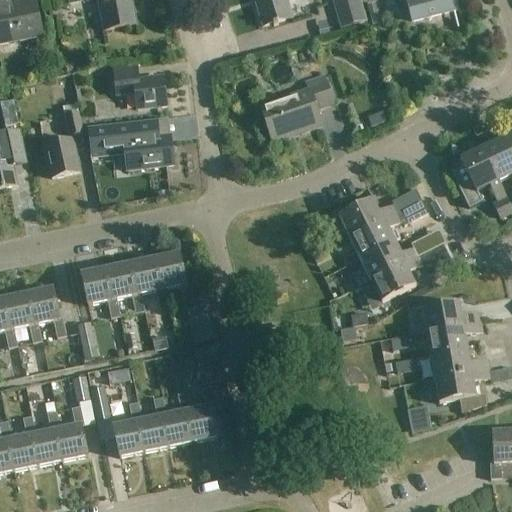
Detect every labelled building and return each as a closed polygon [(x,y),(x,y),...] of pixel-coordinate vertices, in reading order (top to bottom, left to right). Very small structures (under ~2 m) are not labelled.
[(0,0),(0,47),(43,38),(38,16),(22,20),(19,5),(11,7),(9,0),(0,0)] [(105,33),(135,27),(130,0),(82,0),(84,4),(98,1),(105,33)] [(291,20),(285,1),(288,0),(253,0),(263,29),(272,26),(272,28),(276,25),(291,20)] [(366,23),(358,0),(341,0),(331,3),(340,31),(366,23)] [(449,0),(405,0),(411,24),(453,13),(449,0)] [(374,5),(366,7),(368,17),(369,17),(376,15),(374,5)] [(139,84),(137,69),(113,72),(117,99),(136,97),(138,113),(167,109),(164,80),(139,84)] [(316,114),(333,108),(323,80),(305,87),(307,94),(260,110),(271,143),(298,134),(299,136),(321,129),(316,114)] [(63,109),(65,117),(78,114),(76,106),(63,109)] [(65,117),(69,139),(82,136),(78,114),(65,117)] [(371,130),(386,125),(382,114),(368,120),(371,130)] [(120,132),(124,158),(125,174),(175,168),(171,139),(146,142),(144,129),(120,132)] [(0,192),(18,189),(13,169),(11,156),(24,153),(19,132),(0,136),(0,192)] [(91,147),(110,145),(108,132),(90,134),(91,147)] [(511,157),(511,136),(503,140),(511,157)] [(58,146),(57,139),(41,142),(42,150),(45,150),(52,182),(79,176),(72,143),(58,146)] [(511,157),(503,140),(481,151),(499,186),(511,180),(511,181),(511,157)] [(493,206),(500,222),(511,215),(511,210),(499,186),(481,151),(460,162),(463,169),(452,174),(469,210),(481,204),(478,197),(491,191),(497,204),(493,206)] [(339,219),(350,241),(422,206),(416,193),(392,205),(393,208),(379,216),(373,202),(339,219)] [(350,241),(361,263),(395,246),(388,233),(402,226),(404,229),(428,217),(422,206),(350,241)] [(361,263),(371,284),(421,259),(416,250),(401,258),(395,246),(361,263)] [(421,259),(371,284),(382,306),(417,289),(410,275),(425,268),(428,274),(450,263),(443,248),(421,259)] [(179,257),(154,262),(161,293),(165,292),(180,289),(183,307),(193,305),(189,285),(185,286),(179,257)] [(154,262),(130,267),(136,298),(140,298),(155,295),(159,312),(168,310),(165,292),(161,293),(154,262)] [(130,267),(105,272),(112,303),(116,303),(131,300),(134,317),(143,315),(140,298),(136,298),(130,267)] [(435,289),(449,282),(443,271),(429,278),(435,289)] [(120,320),(116,303),(112,303),(105,272),(81,277),(87,309),(106,305),(110,322),(120,320)] [(53,292),(28,297),(35,329),(37,328),(53,325),(57,342),(66,340),(62,322),(60,322),(53,292)] [(28,297),(4,303),(10,334),(13,333),(29,330),(32,347),(41,345),(37,328),(35,329),(28,297)] [(4,303),(0,303),(0,336),(4,335),(8,352),(17,350),(13,333),(10,334),(4,303)] [(423,312),(427,336),(481,326),(479,316),(462,319),(460,305),(423,312)] [(187,311),(189,323),(212,318),(210,307),(187,311)] [(353,329),(368,327),(366,316),(351,318),(353,329)] [(189,323),(191,334),(214,330),(212,318),(189,323)] [(78,328),(85,362),(97,360),(90,326),(78,328)] [(427,336),(431,359),(469,353),(467,339),(482,336),(481,326),(427,336)] [(318,346),(315,329),(305,330),(307,345),(313,344),(314,346),(318,346)] [(214,330),(191,334),(194,346),(216,341),(214,330)] [(272,332),(275,350),(288,348),(285,330),(272,332)] [(134,336),(125,338),(128,352),(137,350),(134,336)] [(152,342),(154,354),(167,351),(165,340),(152,342)] [(395,342),(396,350),(407,348),(405,341),(395,342)] [(195,353),(197,364),(220,360),(218,349),(195,353)] [(431,359),(436,383),(490,373),(488,363),(471,366),(469,353),(431,359)] [(197,364),(200,376),(223,371),(220,360),(197,364)] [(126,389),(130,374),(118,371),(114,386),(126,389)] [(223,371),(200,376),(202,387),(225,383),(223,371)] [(440,407),(459,403),(462,417),(487,407),(485,398),(477,400),(475,386),(491,383),(490,373),(436,383),(440,407)] [(410,379),(411,386),(421,384),(420,377),(410,379)] [(72,381),(77,405),(90,403),(85,379),(72,381)] [(90,393),(97,425),(110,422),(104,391),(90,393)] [(187,415),(193,447),(218,442),(211,410),(215,410),(211,392),(201,394),(205,411),(190,414),(187,415)] [(180,416),(166,419),(163,420),(169,451),(193,447),(187,415),(190,414),(187,396),(177,398),(180,416)] [(329,400),(310,414),(320,428),(339,414),(329,400)] [(157,421),(142,424),(138,425),(144,456),(169,451),(163,420),(166,419),(162,402),(153,404),(157,421)] [(114,430),(116,442),(120,461),(144,456),(138,425),(142,424),(138,406),(129,408),(132,426),(114,430)] [(75,428),(60,431),(56,432),(63,465),(88,460),(81,429),(85,428),(81,409),(71,411),(75,428)] [(51,433),(36,437),(32,437),(39,470),(63,465),(56,432),(60,431),(57,415),(47,417),(51,433)] [(26,439),(11,442),(7,443),(14,475),(39,470),(32,437),(36,437),(32,420),(23,422),(26,439)] [(7,443),(11,442),(8,425),(0,426),(0,434),(2,444),(0,444),(0,478),(14,475),(7,443)] [(490,483),(491,483),(501,482),(501,468),(511,467),(511,434),(492,435),(493,466),(490,467),(489,467),(490,483)]
